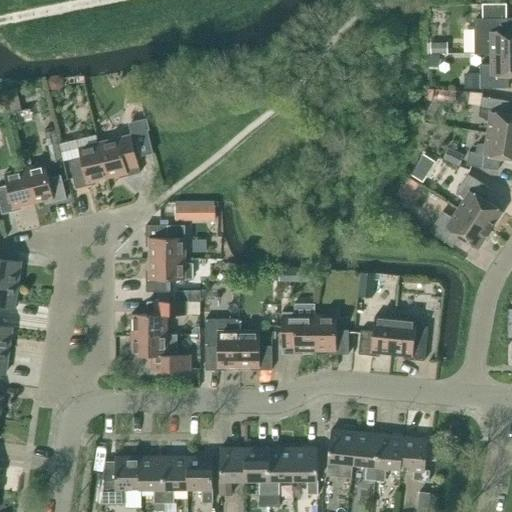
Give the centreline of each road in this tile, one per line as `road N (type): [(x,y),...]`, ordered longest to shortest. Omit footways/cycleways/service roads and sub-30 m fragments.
road 1 (unclassified): [(96,403),(278,401),(330,382),(472,394)]
road 2 (residential): [(83,409),(57,372),(69,234)]
road 3 (residential): [(104,222),(96,403)]
road 4 (residential): [(472,394),(484,307),(511,254)]
